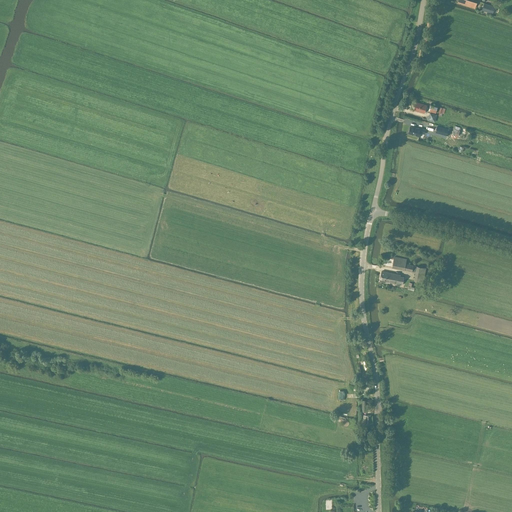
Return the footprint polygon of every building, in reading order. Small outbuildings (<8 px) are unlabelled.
[(472,0),(458,0),(458,3),(475,8),(477,1),(472,0)] [(493,13),(495,6),(484,3),(482,10),(493,13)] [(424,113),(426,105),(416,102),(414,110),(424,113)] [(435,113),(438,106),(435,105),(435,104),(434,104),(434,105),(430,104),(428,111),(435,113)] [(425,132),(425,130),(421,128),(421,129),(410,126),(408,133),(419,136),(421,131),(425,132)] [(437,126),(435,133),(447,136),(449,129),(437,126)] [(466,130),(455,126),(452,134),(464,138),(465,135),(464,135),(466,130)] [(415,272),(416,266),(406,264),(406,259),(394,257),(392,267),(415,272)] [(424,268),(417,266),(414,280),(421,282),(424,268)] [(402,285),(404,277),(400,277),(400,275),(382,271),(380,281),(385,282),(386,281),(402,285)] [(363,415),(363,421),(363,422),(363,423),(363,424),(363,427),(363,428),(365,428),(366,427),(366,424),(365,424),(366,423),(371,423),(371,415),(363,415)]
